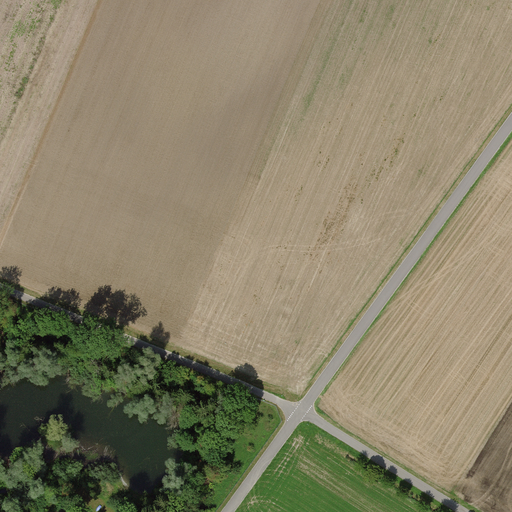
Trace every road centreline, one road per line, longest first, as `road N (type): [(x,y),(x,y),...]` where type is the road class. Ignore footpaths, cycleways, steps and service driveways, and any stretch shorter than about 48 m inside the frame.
road 1 (unclassified): [(511,123),(301,412)]
road 2 (track): [(301,412),(0,288)]
road 3 (unclassified): [(463,511),(301,412)]
road 4 (unclassified): [(301,412),(229,511)]
